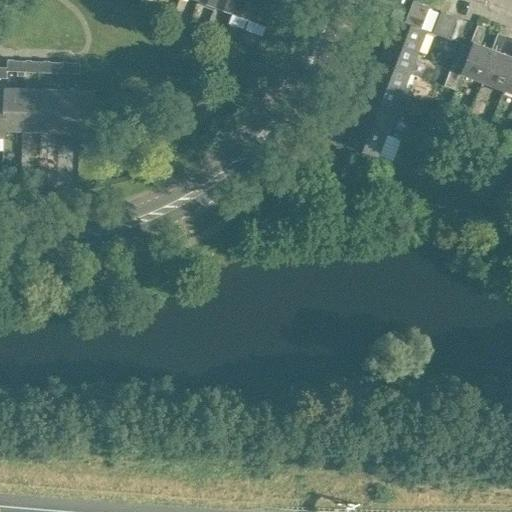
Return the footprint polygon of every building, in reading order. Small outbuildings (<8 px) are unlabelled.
[(237,0),(217,0),(216,5),(233,11),(237,0)] [(237,0),(233,11),(250,18),(256,0),(237,0)] [(276,0),(256,0),(250,18),(267,24),(276,0)] [(371,32),(370,36),(386,42),(387,38),(418,50),(426,29),(421,28),(430,6),(427,5),(413,0),(409,12),(394,7),(391,17),(395,19),(389,34),(373,28),(371,32)] [(441,11),(432,32),(448,38),(456,16),(441,11)] [(456,16),(448,38),(459,42),(467,21),(456,16)] [(463,67),(461,72),(482,80),(494,49),(492,48),(479,43),(485,28),(477,25),(471,41),(473,42),(471,47),(463,67)] [(494,49),(482,80),(503,88),(511,64),(511,56),(500,51),(506,36),(500,33),(498,33),(492,48),(494,49)] [(363,53),(362,56),(378,63),(379,59),(410,71),(418,50),(387,38),(386,42),(381,55),(365,49),(363,53)] [(355,74),(354,77),(370,83),(371,80),(402,92),(410,71),(379,59),(378,63),(373,75),(357,69),(355,74)] [(26,71),(26,61),(13,60),(13,70),(26,71)] [(44,61),(31,61),(31,71),(43,71),(44,61)] [(62,62),(49,62),(49,72),(61,72),(62,62)] [(67,72),(79,73),(80,63),(75,63),(67,62),(67,72)] [(452,63),(444,85),(455,89),(461,72),(463,67),(452,63)] [(511,64),(503,88),(511,91),(511,64)] [(347,95),(346,97),(362,104),(363,101),(394,113),(402,92),(371,80),(370,83),(365,96),(349,90),(347,95)] [(5,94),(5,129),(22,129),(24,88),(5,87),(5,94)] [(42,88),(24,88),(22,129),(41,130),(42,88)] [(42,88),(41,130),(59,131),(61,89),(42,88)] [(79,90),(61,89),(59,131),(78,131),(78,120),(79,90)] [(95,91),(79,90),(78,120),(93,121),(95,91)] [(339,116),(338,118),(354,124),(355,122),(386,134),(394,113),(363,101),(362,104),(357,116),(341,110),(339,116)] [(333,131),(330,138),(347,145),(348,143),(378,155),(378,154),(386,134),(355,122),(354,124),(349,137),(333,131)] [(3,180),(3,182),(3,192),(16,192),(17,180),(3,180)]
